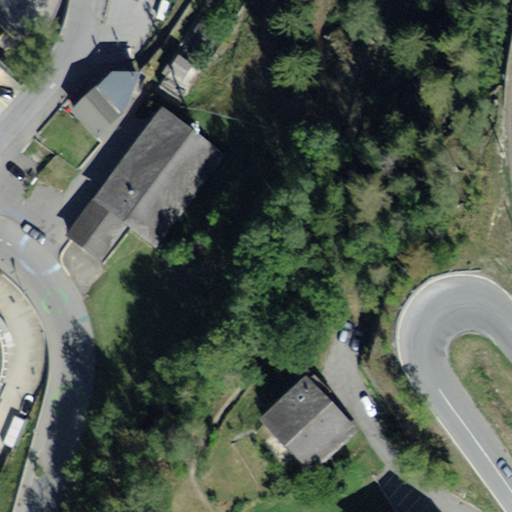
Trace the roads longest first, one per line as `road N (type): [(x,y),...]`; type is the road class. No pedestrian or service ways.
road 1 (primary): [(511,489),(421,339),(437,310),(471,301),(511,336)]
road 2 (tertiary): [(0,274),(19,302),(39,370),(14,511)]
road 3 (residential): [(451,511),(358,388),(342,331)]
road 4 (residential): [(0,157),(53,89),(86,0)]
